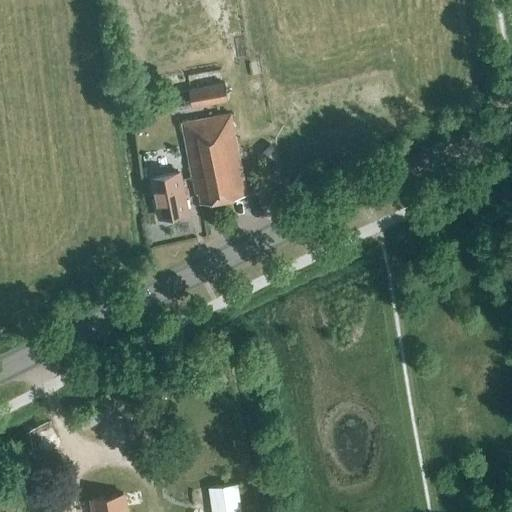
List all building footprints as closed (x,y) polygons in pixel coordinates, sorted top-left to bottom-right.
[(189,89),(193,107),(228,100),(225,82),(189,89)] [(249,195),(233,113),(182,123),(196,195),(199,194),(201,203),(249,195)] [(160,218),(187,212),(179,173),(152,178),(160,218)] [(240,511),(237,484),(209,488),(212,511),(240,511)] [(126,511),(123,494),(92,500),(93,511),(126,511)]
